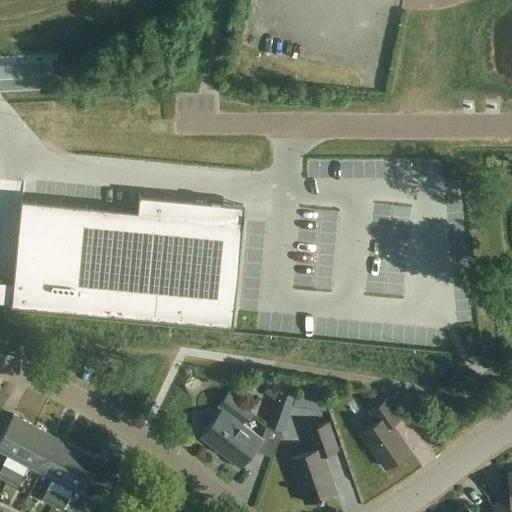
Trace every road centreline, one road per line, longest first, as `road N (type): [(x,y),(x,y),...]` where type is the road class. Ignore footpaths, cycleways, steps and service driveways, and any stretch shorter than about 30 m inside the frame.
road 1 (unclassified): [(182,125),(511,124)]
road 2 (residential): [(0,363),(126,424),(229,511)]
road 3 (unclassified): [(388,511),(511,427)]
